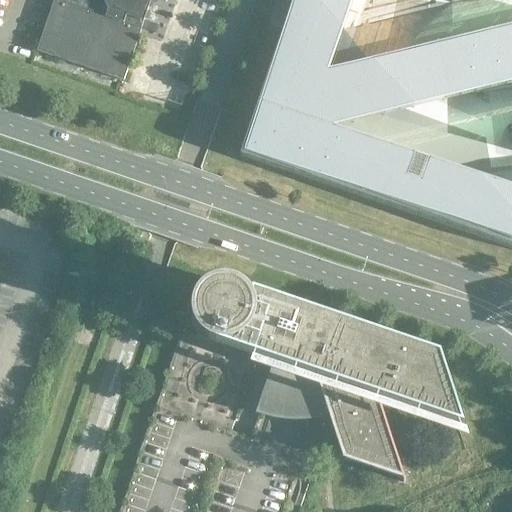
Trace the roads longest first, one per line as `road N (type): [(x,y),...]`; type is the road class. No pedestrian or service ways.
road 1 (secondary): [(0,162),(472,324),(511,350)]
road 2 (secondary): [(511,301),(0,122)]
